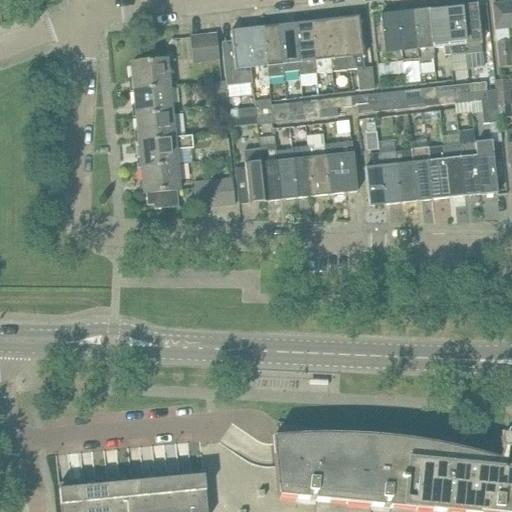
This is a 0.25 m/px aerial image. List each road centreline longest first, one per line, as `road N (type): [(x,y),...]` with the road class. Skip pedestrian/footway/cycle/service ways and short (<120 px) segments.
road 1 (residential): [(511,245),(119,237),(91,228),(77,196),(85,21)]
road 2 (tertiary): [(0,340),(511,365)]
road 3 (residential): [(270,456),(197,425),(6,444)]
road 4 (residential): [(218,0),(85,21)]
